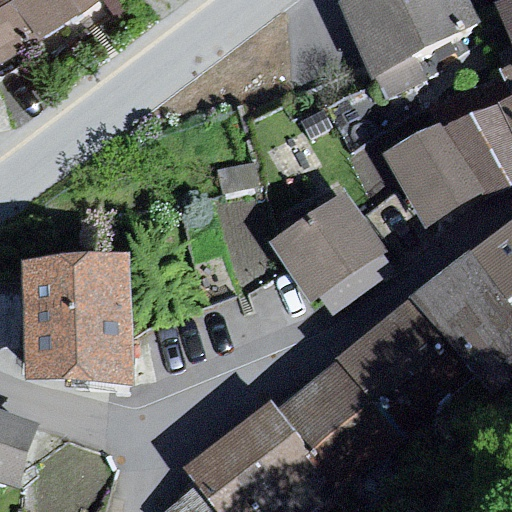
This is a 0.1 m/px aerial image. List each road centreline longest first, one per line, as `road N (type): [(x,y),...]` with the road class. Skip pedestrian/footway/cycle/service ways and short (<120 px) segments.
road 1 (residential): [(148,451),(353,337),(511,212)]
road 2 (residential): [(0,193),(257,0)]
road 3 (residential): [(148,451),(116,421),(0,392)]
